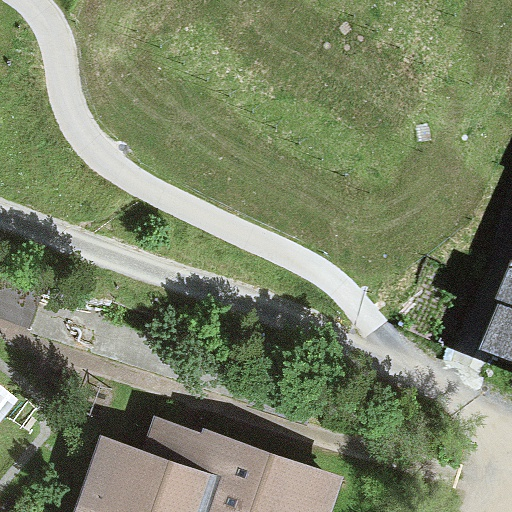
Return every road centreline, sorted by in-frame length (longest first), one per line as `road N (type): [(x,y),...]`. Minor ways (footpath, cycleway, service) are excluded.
road 1 (track): [(0,11),(41,43),(71,129),(119,186),(337,289),(389,355)]
road 2 (track): [(0,216),(389,355)]
road 3 (track): [(389,355),(511,435)]
